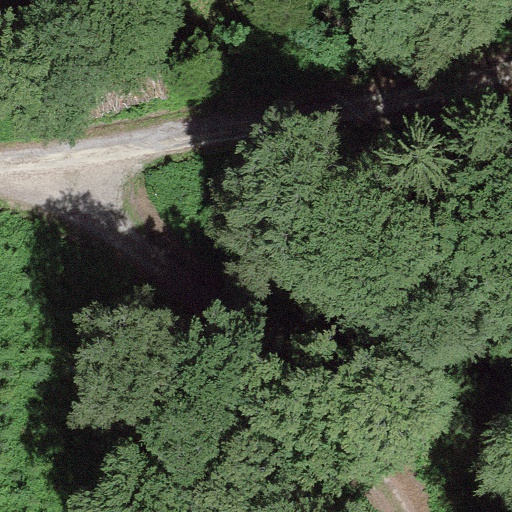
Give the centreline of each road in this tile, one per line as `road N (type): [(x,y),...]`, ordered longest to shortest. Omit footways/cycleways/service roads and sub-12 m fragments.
road 1 (track): [(1,156),(226,310),(312,388),(398,511)]
road 2 (track): [(0,156),(362,105),(511,69)]
